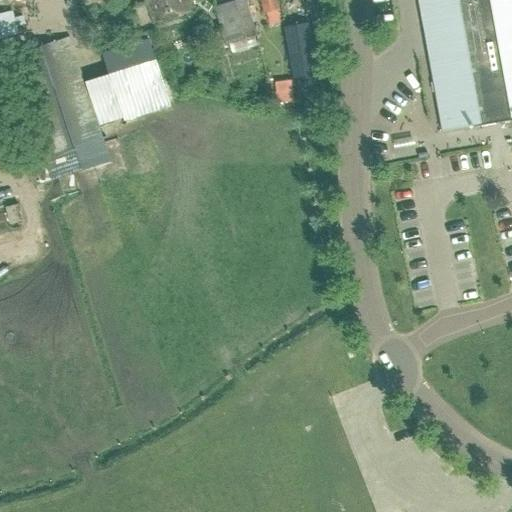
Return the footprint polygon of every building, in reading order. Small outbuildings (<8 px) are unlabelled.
[(144,0),(150,23),(191,12),(187,0),(144,0)] [(247,0),(238,0),(214,7),(225,46),(236,43),(239,50),(256,45),(254,38),(258,37),(247,0)] [(260,0),(264,14),(279,10),(275,0),(260,0)] [(511,0),(418,0),(443,130),(511,117),(511,0)] [(309,24),(286,28),(295,79),(296,79),(298,93),(317,90),(315,75),(317,74),(309,24)] [(70,37),(11,57),(44,157),(103,138),(70,37)] [(21,168),(30,190),(43,185),(34,163),(21,168)] [(18,203),(6,206),(10,222),(22,220),(18,203)] [(0,256),(21,253),(19,239),(0,242),(0,256)]
